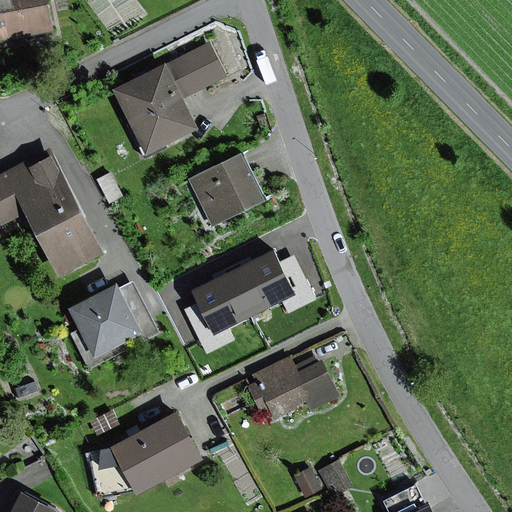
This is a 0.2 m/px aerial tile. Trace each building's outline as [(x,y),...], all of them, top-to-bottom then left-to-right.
[(0,0),(0,39),(55,32),(50,0),(0,0)] [(211,41),(168,61),(185,96),(228,76),(211,41)] [(168,61),(117,87),(148,151),(200,126),(185,96),(168,61)] [(0,227),(30,212),(62,273),(107,250),(52,146),(0,173),(0,227)] [(245,151),(190,178),(212,223),(267,196),(245,151)] [(111,171),(99,177),(110,200),(123,194),(111,171)] [(135,280),(122,286),(144,331),(147,338),(160,332),(135,280)] [(120,282),(72,306),(97,355),(144,331),(122,286),(120,282)] [(292,352),(251,372),(255,380),(249,384),(263,413),(272,409),(277,417),(310,401),(313,408),(343,393),(325,357),(301,370),(292,352)] [(113,408),(90,421),(101,440),(124,428),(113,408)] [(115,445),(103,447),(103,449),(91,452),(100,497),(137,489),(139,492),(205,456),(180,409),(115,445)] [(0,444),(10,430),(0,422),(0,444)] [(341,459),(320,470),(333,495),(354,484),(341,459)] [(312,466),(296,475),(307,496),(323,488),(312,466)] [(386,499),(392,511),(407,511),(427,502),(423,494),(418,483),(386,499)] [(25,489),(12,511),(56,511),(59,507),(25,489)] [(407,511),(439,511),(433,499),(427,502),(407,511)]
